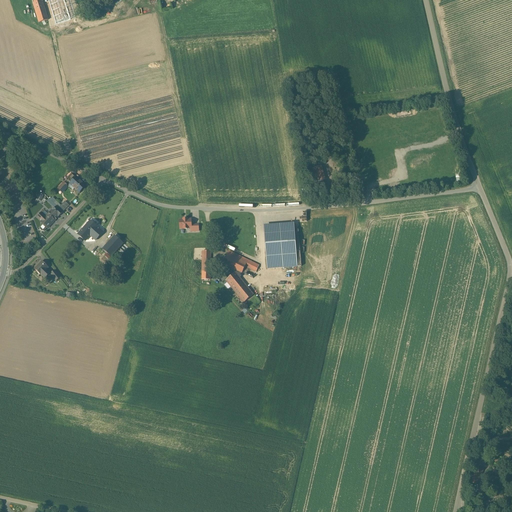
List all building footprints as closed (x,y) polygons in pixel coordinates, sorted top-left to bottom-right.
[(41,0),(31,0),(39,23),(48,20),(41,0)] [(64,0),(48,0),(56,24),(71,19),(64,0)] [(53,88),(51,92),(64,99),(66,94),(53,88)] [(67,115),(69,111),(58,105),(57,107),(62,110),(61,112),(67,115)] [(72,174),(66,180),(70,184),(73,181),(71,180),(74,176),(72,174)] [(85,186),(76,177),(73,181),(70,184),(79,193),(85,186)] [(66,180),(58,189),(62,193),(70,184),(66,180)] [(50,204),(54,209),(52,211),(57,216),(58,217),(65,209),(61,205),(52,196),(44,203),(47,206),(50,204)] [(52,211),(48,215),(53,220),(57,216),(52,211)] [(41,213),(37,218),(41,222),(45,218),(43,216),(43,215),(41,213)] [(41,222),(41,223),(43,225),(47,228),(54,221),(53,220),(48,215),(45,218),(41,222)] [(191,219),(179,219),(179,229),(190,229),(192,229),(192,225),(191,219)] [(102,232),(90,221),(78,235),(85,241),(90,235),(95,240),(102,232)] [(294,223),(264,225),(267,269),(298,267),(294,223)] [(192,229),(190,229),(191,233),(199,232),(199,224),(192,225),(192,229)] [(114,236),(103,249),(111,257),(123,244),(114,236)] [(211,251),(203,251),(202,280),(210,280),(211,251)] [(226,281),(236,293),(246,286),(238,276),(242,273),(245,267),(256,272),(259,266),(229,251),(223,264),(238,271),(226,281)] [(35,269),(41,275),(46,270),(47,268),(41,262),(35,269)] [(49,273),(46,270),(41,275),(44,279),(48,275),(48,274),(49,273)] [(60,277),(55,271),(51,273),(56,281),(60,277)] [(253,295),(246,286),(236,293),(243,303),(253,295)] [(476,470),(471,481),(475,484),(481,472),(476,470)] [(480,486),(475,496),(480,498),(485,488),(480,486)]
